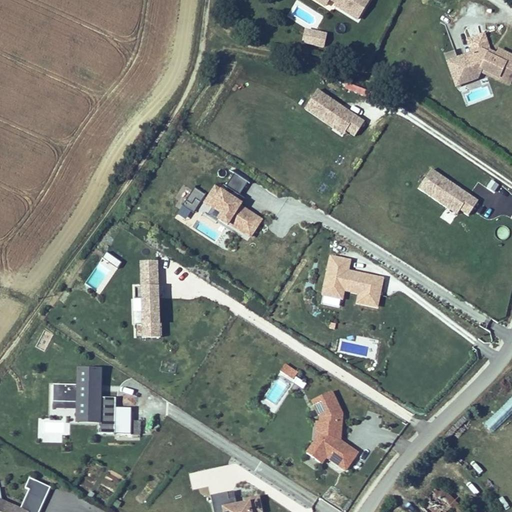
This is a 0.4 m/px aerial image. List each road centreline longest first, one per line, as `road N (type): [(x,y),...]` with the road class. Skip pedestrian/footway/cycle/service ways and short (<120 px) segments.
road 1 (track): [(0,360),(189,86),(203,36)]
road 2 (track): [(511,171),(360,71),(203,36)]
road 3 (unclassified): [(511,341),(402,460),(366,511)]
